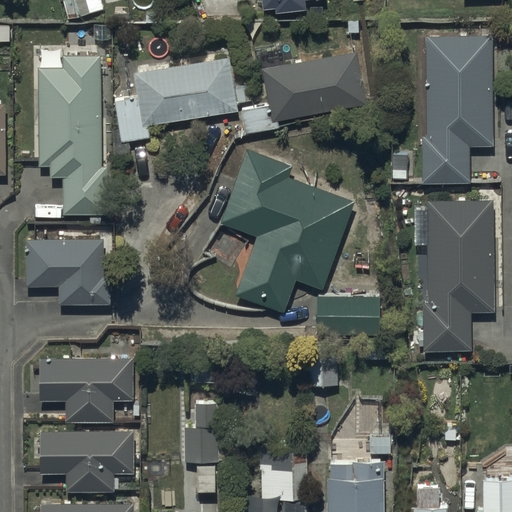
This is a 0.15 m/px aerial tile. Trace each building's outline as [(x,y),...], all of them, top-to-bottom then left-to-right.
[(87,0),(63,0),(68,16),(91,10),(87,0)] [(262,0),(264,10),(276,8),(277,14),(307,10),(306,1),(312,0),(262,0)] [(492,33),(426,34),(428,133),(420,133),(421,180),(470,180),(469,144),(493,143),(492,33)] [(356,51),(264,67),(272,118),(365,102),(356,51)] [(101,120),(99,55),(63,56),(63,65),(35,65),(38,165),(51,164),(51,175),(60,175),(62,214),(108,212),(106,120),(101,120)] [(150,136),(148,122),(237,110),(236,101),(250,99),(248,85),(234,87),(230,56),(134,70),(137,96),(115,99),(121,140),(150,136)] [(355,199),(289,175),(292,166),(248,150),(221,222),(256,234),(234,293),(283,311),(296,277),(323,287),(355,199)] [(490,199),(426,199),(427,302),(421,302),(422,348),(471,348),(471,312),(492,312),(490,199)] [(102,238),(25,238),(25,284),(58,284),(58,303),(109,303),(109,278),(103,278),(102,238)] [(384,293),(316,293),(316,337),(367,337),(367,358),(384,358),(384,293)] [(218,354),(199,355),(200,381),(219,380),(218,354)] [(132,358),(40,357),(39,400),(64,400),(64,420),(114,420),(114,399),(132,399),(132,358)] [(336,361),(309,360),(308,383),(335,384),(336,361)] [(481,390),(460,390),(460,417),(459,417),(459,447),(482,447),(481,390)] [(199,426),(184,427),(185,460),(225,459),(223,401),(198,402),(199,426)] [(133,429),(38,431),(38,472),(68,472),(68,490),(114,490),(114,470),(133,470),(133,429)] [(306,445),(279,445),(280,497),(306,497),(306,445)] [(330,476),(327,476),(327,511),(382,511),(382,458),(352,459),(352,462),(330,462),(330,476)] [(484,511),(475,511),(511,511),(511,478),(484,478),(484,511)] [(412,511),(445,511),(445,504),(440,505),(439,485),(417,486),(418,505),(412,506),(412,511)] [(132,511),(133,502),(42,503),(41,511),(132,511)]
